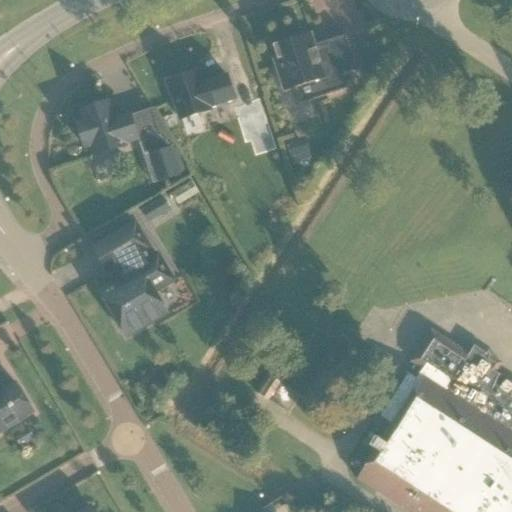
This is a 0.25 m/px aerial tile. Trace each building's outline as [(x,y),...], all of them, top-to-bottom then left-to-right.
[(358,72),(350,49),(346,35),(325,42),(326,45),(315,49),(310,34),(275,46),(283,72),(279,74),(285,91),(314,81),(319,96),(317,97),(318,98),(349,88),(344,75),(356,71),(356,73),(358,72)] [(197,72),(167,82),(180,120),(210,110),(209,107),(234,99),(226,76),(201,84),(197,72)] [(273,149),(257,99),(233,107),(248,157),(273,149)] [(131,118),(117,123),(110,101),(81,111),(84,121),(76,124),(84,147),(92,145),(96,156),(125,146),(124,142),(138,138),(131,118)] [(287,143),(294,165),(311,159),(304,137),(287,143)] [(158,183),(167,181),(180,176),(171,148),(149,155),(158,183)] [(163,197),(141,210),(149,223),(171,210),(163,197)] [(108,272),(114,268),(121,280),(101,292),(117,318),(116,322),(120,330),(124,331),(127,336),(167,313),(154,292),(173,280),(159,257),(150,263),(143,251),(149,247),(135,223),(93,248),(108,272)] [(474,345),(468,354),(431,330),(411,361),(422,369),(416,378),(408,373),(381,416),(393,424),(357,479),(408,511),(511,511),(511,382),(495,372),(501,363),(474,345)] [(280,382),(268,374),(256,392),(268,400),(280,382)] [(3,391),(0,386),(0,431),(33,411),(16,383),(3,391)]
